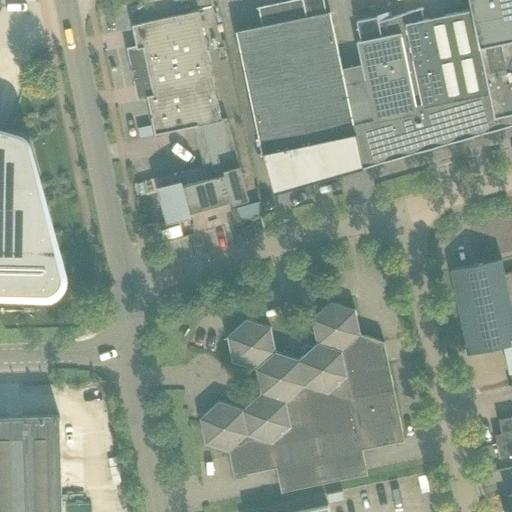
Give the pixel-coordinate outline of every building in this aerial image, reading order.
[(358,28),(356,29),(356,30),(358,29),(360,41),(356,42),(364,80),(345,84),(330,11),(326,12),(323,0),(289,0),(256,7),(256,9),(258,8),(261,26),(235,31),(257,134),(261,154),(262,154),(273,192),(273,194),(511,125),(511,0),(469,0),(471,9),(423,19),(421,9),(423,8),(423,7),(378,22),(377,17),(356,21),(358,28)] [(137,48),(129,49),(137,90),(145,88),(155,135),(195,126),(210,179),(181,186),(180,182),(158,188),(167,222),(189,216),(189,213),(232,202),(232,204),(248,199),(226,118),(221,119),(198,11),(132,25),(137,48)] [(64,278),(63,276),(29,143),(29,141),(27,139),(26,137),(24,135),(21,134),(0,127),(0,293),(48,294),(52,294),(54,293),(55,293),(57,292),(59,290),(61,287),(62,286),(63,283),(63,281),(64,278)] [(142,226),(144,237),(155,235),(153,224),(142,226)] [(511,373),(511,312),(501,259),(450,270),(468,355),(502,347),(508,374),(511,373)] [(261,393),(243,409),(219,402),(205,414),(201,426),(205,444),(228,451),(234,476),(276,467),(281,492),(367,474),(362,450),(404,441),(384,342),(360,334),(355,310),(338,304),(325,307),(311,319),(316,343),(298,359),(275,352),(270,328),(246,320),(232,331),(228,344),(232,362),(256,369),(261,393)] [(61,511),(59,416),(0,417),(0,511),(61,511)] [(501,434),(494,435),(499,458),(511,455),(511,416),(498,420),(501,434)] [(504,511),(503,511),(511,511),(511,494),(508,495),(511,510),(504,511)]
